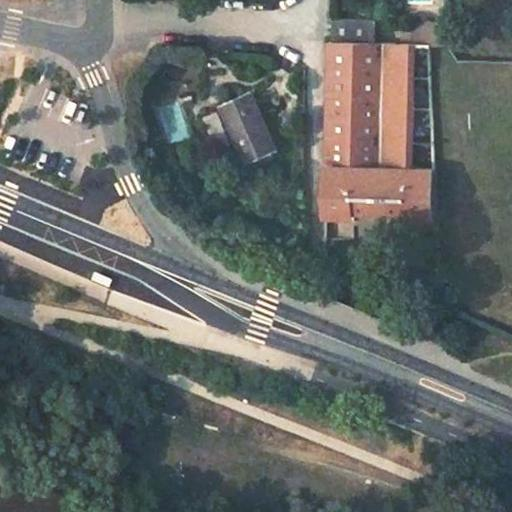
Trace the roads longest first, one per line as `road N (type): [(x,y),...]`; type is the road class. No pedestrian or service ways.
road 1 (primary): [(511,421),(226,302)]
road 2 (residential): [(226,302),(169,247),(131,188),(84,44)]
road 3 (primary): [(226,302),(0,204)]
road 4 (residential): [(98,19),(315,30)]
road 5 (residential): [(315,30),(312,242)]
